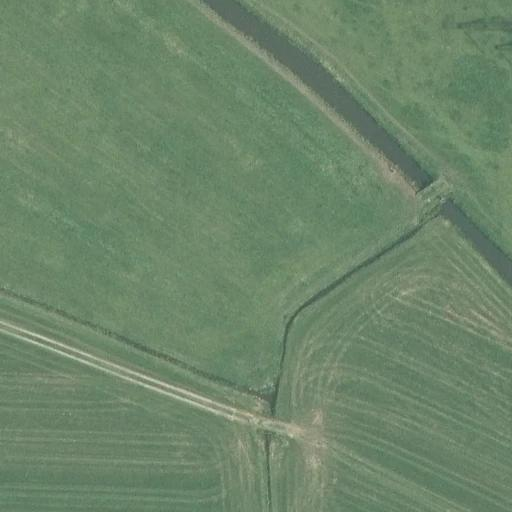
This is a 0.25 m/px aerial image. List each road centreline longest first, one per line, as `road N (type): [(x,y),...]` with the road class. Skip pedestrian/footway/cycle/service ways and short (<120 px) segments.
road 1 (track): [(134,0),(413,216),(457,177)]
road 2 (track): [(0,333),(333,446)]
road 3 (track): [(511,221),(457,177),(368,78)]
